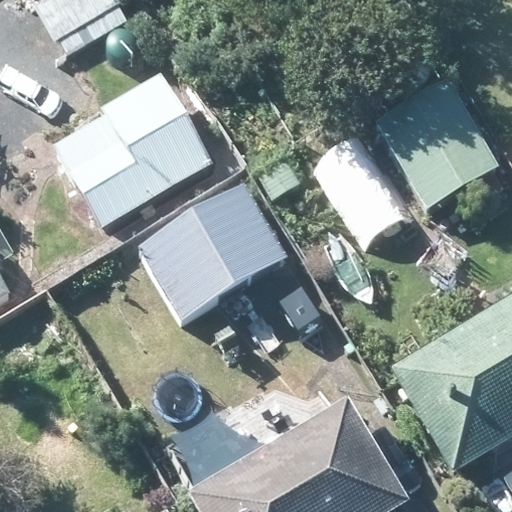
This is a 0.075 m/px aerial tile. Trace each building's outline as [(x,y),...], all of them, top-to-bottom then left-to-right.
[(115,0),(45,0),(28,9),(57,64),(129,26),(115,0)] [(106,239),(212,176),(165,97),(59,160),(106,239)] [(440,98),(384,132),(438,218),(494,183),(440,98)] [(272,130),(236,152),(270,208),(306,185),(272,130)] [(279,271),(238,202),(143,259),(186,328),(279,271)] [(511,315),(398,386),(459,484),(511,451),(511,315)] [(406,511),(344,416),(194,511),(406,511)]
